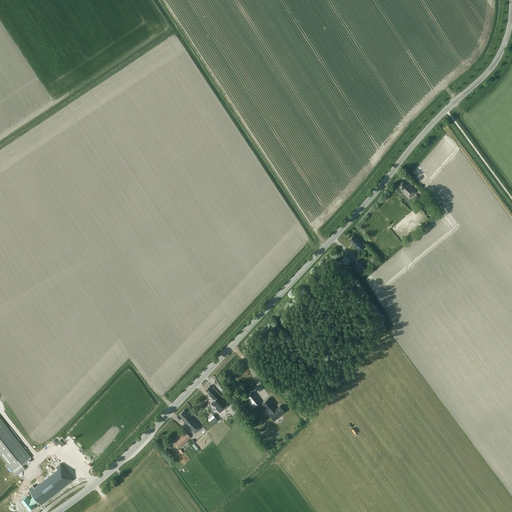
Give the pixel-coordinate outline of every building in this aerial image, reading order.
[(408,186),(403,181),(398,186),(402,190),(401,190),(404,193),(403,194),(409,199),(416,191),(409,184),(408,186)] [(356,238),(353,235),(349,240),(353,244),(357,248),(360,251),(365,245),(363,243),(357,237),(356,238)] [(376,261),(371,256),(368,259),(373,264),(376,261)] [(353,266),(362,274),(368,267),(359,259),(353,266)] [(210,386),(206,390),(210,394),(209,395),(212,397),(211,398),(214,401),(216,403),(217,404),(222,399),(223,398),(213,387),(212,388),(210,386)] [(254,406),(260,401),(253,393),(247,397),(250,401),(248,403),(251,407),(254,405),(254,406)] [(269,398),(262,404),(267,410),(267,409),(271,414),(270,414),(275,421),(285,412),(280,406),(277,409),(273,405),(274,404),(269,398)] [(213,405),(220,413),(223,410),(228,405),(222,399),(217,404),(216,403),(213,405)] [(184,410),(179,415),(183,419),(182,420),(195,433),(201,428),(184,410)] [(213,415),(208,419),(210,421),(209,422),(211,426),(218,421),(213,415)] [(31,457),(0,417),(0,454),(13,471),(31,457)] [(172,442),(174,444),(175,443),(180,448),(191,437),(184,430),(172,442)] [(21,500),(29,511),(36,506),(34,504),(39,501),(42,505),(73,480),(60,464),(56,467),(58,469),(35,487),(33,485),(29,488),(34,495),(30,499),(28,495),(21,500)]
